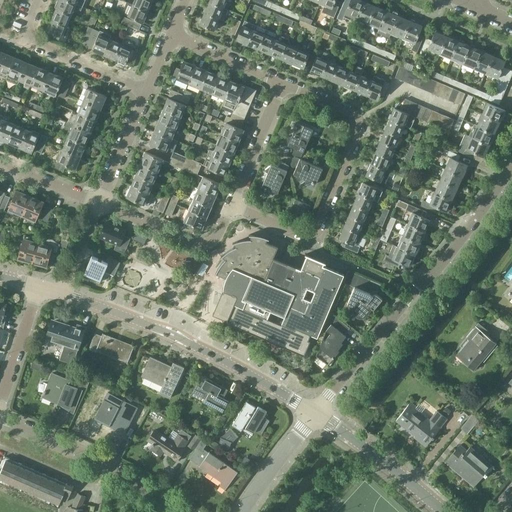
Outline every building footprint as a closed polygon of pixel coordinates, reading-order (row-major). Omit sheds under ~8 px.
[(76,4),(66,0),(59,0),(59,1),(57,0),(54,7),(56,8),(71,15),(73,11),(81,10),(83,6),(76,4)] [(134,0),(132,5),(148,11),(152,0),(151,0),(134,0)] [(265,6),(276,10),(278,5),(267,0),(265,6)] [(320,0),(320,3),(325,5),(322,12),(328,15),(334,17),(340,2),(335,0),(320,0)] [(345,14),(357,19),(364,1),(361,0),(350,0),(348,5),(343,3),(336,18),(342,21),(345,14)] [(113,3),(107,1),(104,6),(111,9),(113,3)] [(204,13),(219,19),(224,21),(228,10),(224,8),(209,1),(204,13)] [(357,19),(368,23),(375,6),(364,1),(357,19)] [(244,13),(248,5),(243,3),(239,11),(244,13)] [(148,11),(132,5),(130,11),(124,8),(122,13),(128,16),(143,22),(148,11)] [(253,10),(261,13),(263,8),(255,5),(253,10)] [(276,10),(287,15),(290,10),(278,5),(276,10)] [(368,23),(379,28),(387,11),(375,6),(368,23)] [(67,26),(71,15),(56,8),(51,19),(67,26)] [(263,8),(261,13),(269,17),(271,12),(263,8)] [(287,15),(299,20),(301,15),(290,10),(287,15)] [(379,28),(391,33),(398,16),(387,11),(379,28)] [(214,30),(219,19),(204,13),(200,24),(214,30)] [(275,19),(283,22),(285,17),(277,14),(275,19)] [(308,24),(310,25),(313,20),(301,15),(299,20),(300,21),(308,24)] [(391,33),(402,38),(410,20),(398,16),(391,33)] [(285,17),(283,22),(291,26),(293,21),(285,17)] [(70,27),(67,26),(51,19),(46,31),(54,34),(53,37),(61,40),(62,37),(66,39),(70,27)] [(142,25),(129,19),(127,25),(140,31),(142,25)] [(236,19),(233,26),(238,28),(241,21),(236,19)] [(236,40),(248,44),(256,25),(244,20),(242,25),(236,40)] [(422,26),(410,20),(402,38),(414,43),(411,50),(417,52),(423,37),(418,35),(422,26)] [(298,26),(306,29),(308,24),(300,21),(298,26)] [(336,21),(332,32),(339,35),(343,24),(336,21)] [(308,24),(306,29),(315,33),(317,27),(310,25),(308,24)] [(267,30),(256,25),(248,44),(259,49),(267,30)] [(238,28),(233,26),(230,33),(235,35),(238,28)] [(88,27),(85,34),(91,36),(94,29),(88,27)] [(92,50),(103,54),(110,39),(99,35),(100,32),(94,29),(91,36),(86,46),(92,49),(92,50)] [(268,31),(267,30),(259,49),(270,54),(277,38),(275,37),(267,34),(268,31)] [(428,49),(439,54),(447,36),(435,31),(431,40),(426,38),(419,53),(425,56),(428,49)] [(328,38),(336,42),(338,37),(330,33),(328,38)] [(91,36),(85,34),(80,44),(86,46),(91,36)] [(277,34),(275,37),(277,38),(270,54),(281,58),(287,44),(289,40),(277,34)] [(348,40),(359,45),(361,40),(350,36),(348,40)] [(439,54),(451,59),(458,41),(447,36),(439,54)] [(338,37),(336,42),(344,45),(347,40),(338,37)] [(103,54),(114,59),(121,44),(110,39),(103,54)] [(122,40),(121,44),(114,59),(126,64),(134,45),(133,45),(133,43),(129,41),(127,42),(122,40)] [(359,45),(370,50),(372,45),(361,40),(359,45)] [(451,59),(463,64),(470,46),(458,41),(451,59)] [(298,48),(287,44),(281,58),(292,63),(298,48)] [(357,54),(359,49),(351,45),(349,50),(357,54)] [(370,50),(382,55),(384,50),(372,45),(370,50)] [(463,64),(474,68),(481,51),(470,46),(463,64)] [(309,53),(298,48),(292,63),(303,68),(309,53)] [(368,52),(359,49),(357,54),(366,57),(368,52)] [(396,55),(384,50),(382,55),(394,60),(396,55)] [(474,68),(485,73),(493,55),(481,51),(474,68)] [(0,75),(6,79),(15,57),(3,52),(0,59),(0,75)] [(322,76),(328,61),(330,55),(324,52),(321,58),(317,56),(311,71),(322,76)] [(379,63),(382,58),(373,55),(371,60),(379,63)] [(500,72),(502,66),(505,60),(493,55),(485,73),(496,78),(497,78),(498,77),(500,72)] [(18,85),(20,80),(27,62),(15,57),(6,79),(6,80),(18,85)] [(390,61),(382,58),(379,63),(388,67),(390,61)] [(402,60),(400,66),(405,68),(407,69),(409,63),(408,63),(402,60)] [(176,78),(189,84),(197,66),(184,61),(180,69),(177,67),(173,77),(176,78)] [(322,76),(333,80),(339,66),(328,61),(322,76)] [(20,80),(32,85),(40,67),(27,62),(20,80)] [(189,84),(201,89),(208,71),(197,66),(189,84)] [(333,80),(344,85),(350,70),(339,66),(333,80)] [(361,75),(364,69),(357,66),(355,72),(350,70),(344,85),(355,90),(361,75)] [(400,80),(405,68),(400,66),(395,77),(400,80)] [(500,72),(511,77),(511,73),(511,70),(502,66),(500,72)] [(32,85),(44,90),(52,72),(40,67),(32,85)] [(400,80),(406,82),(411,70),(407,69),(405,68),(400,80)] [(406,82),(411,84),(416,72),(411,70),(406,82)] [(201,89),(213,94),(220,76),(208,71),(201,89)] [(430,76),(442,80),(444,75),(432,71),(430,76)] [(52,72),(44,90),(56,95),(64,78),(52,72)] [(411,84),(417,87),(422,75),(416,72),(411,84)] [(498,77),(508,82),(511,77),(500,72),(498,77)] [(372,80),(361,75),(355,90),(366,94),(372,80)] [(417,87),(422,89),(427,77),(422,75),(417,87)] [(442,80),(453,85),(455,80),(444,75),(442,80)] [(213,94),(225,99),(232,81),(220,76),(213,94)] [(422,89),(428,91),(433,80),(427,77),(422,89)] [(495,82),(506,87),(508,82),(498,77),(497,78),(496,78),(495,82)] [(65,80),(61,91),(67,93),(71,82),(65,80)] [(383,84),(372,80),(366,94),(377,99),(383,84)] [(428,91),(433,94),(438,82),(433,80),(428,91)] [(453,85),(465,90),(467,85),(455,80),(453,85)] [(242,91),(254,96),(257,90),(245,85),(244,86),(232,81),(225,99),(237,104),(238,102),(240,97),(242,91)] [(433,94),(438,96),(443,84),(438,82),(433,94)] [(492,88),(504,93),(506,87),(495,82),(492,88)] [(438,96),(443,98),(448,86),(443,84),(438,96)] [(467,85),(465,90),(476,95),(478,90),(467,85)] [(443,98),(449,100),(453,88),(448,86),(443,98)] [(449,100),(454,103),(459,91),(453,88),(449,100)] [(490,93),(502,98),(504,93),(492,88),(490,93)] [(84,101),(101,108),(106,96),(89,89),(84,101)] [(169,96),(182,101),(184,95),(172,90),(169,96)] [(242,91),(240,97),(252,102),(254,96),(242,91)] [(459,91),(454,103),(460,105),(465,93),(459,91)] [(499,104),(502,98),(490,93),(487,100),(499,104)] [(184,95),(182,101),(188,103),(190,98),(184,95)] [(463,105),(468,108),(473,97),(468,95),(463,105)] [(238,102),(250,107),(252,102),(240,97),(238,102)] [(168,98),(163,109),(181,117),(186,106),(168,98)] [(406,113),(411,101),(405,99),(400,110),(406,113)] [(79,113),(96,120),(101,108),(84,101),(79,113)] [(409,114),(411,115),(416,103),(411,101),(406,113),(409,114)] [(235,108),(247,113),(250,107),(238,102),(237,104),(235,108)] [(482,114),(499,121),(504,110),(487,102),(482,114)] [(411,115),(416,117),(421,106),(416,103),(411,115)] [(458,117),(463,119),(468,108),(463,105),(458,117)] [(416,117),(422,120),(427,108),(421,106),(416,117)] [(233,113),(245,118),(247,113),(235,108),(233,113)] [(394,108),(390,119),(404,125),(409,114),(406,113),(400,110),(394,108)] [(422,120),(427,122),(432,110),(427,108),(422,120)] [(159,120),(177,128),(181,117),(163,109),(159,120)] [(427,122),(432,124),(437,112),(432,110),(427,122)] [(72,112),(67,122),(91,132),(96,120),(79,113),(78,114),(72,112)] [(432,124),(437,126),(442,115),(437,112),(432,124)] [(230,118),(243,123),(245,118),(233,113),(231,118),(230,118)] [(477,125),(494,133),(499,121),(482,114),(477,125)] [(322,115),(320,121),(326,124),(329,118),(322,115)] [(437,126),(443,129),(448,117),(442,115),(437,126)] [(0,139),(8,143),(15,125),(8,122),(9,118),(5,116),(4,117),(0,126),(0,139)] [(451,128),(453,129),(457,121),(448,117),(443,129),(449,131),(451,128)] [(453,129),(458,131),(463,119),(458,117),(457,121),(453,129)] [(243,123),(230,118),(228,124),(226,123),(222,134),(239,142),(244,130),(241,128),(243,123)] [(385,130),(399,137),(404,125),(390,119),(385,130)] [(154,131),(172,139),(177,128),(159,120),(154,131)] [(67,122),(66,122),(64,128),(71,131),(68,137),(86,144),(91,132),(67,122)] [(304,152),(313,129),(298,122),(292,136),(287,137),(288,145),(299,150),(297,154),(302,156),(304,152)] [(8,143),(20,148),(27,130),(15,125),(8,143)] [(472,137),(489,145),(494,133),(477,125),(472,137)] [(39,135),(27,130),(20,148),(32,153),(39,135)] [(380,141),(394,148),(399,137),(385,130),(380,141)] [(167,150),(172,139),(154,131),(149,143),(167,150)] [(417,131),(413,139),(418,141),(422,133),(417,131)] [(217,145),(235,153),(239,142),(222,134),(217,145)] [(489,145),(472,137),(465,134),(460,145),(457,151),(472,158),(474,152),(484,156),(489,145)] [(63,149),(81,156),(86,144),(68,137),(63,149)] [(41,153),(46,142),(40,139),(35,150),(41,153)] [(375,153),(390,159),(394,148),(380,141),(375,153)] [(209,150),(208,154),(230,163),(235,153),(217,145),(214,152),(209,150)] [(411,145),(407,153),(412,155),(416,147),(411,145)] [(81,156),(63,149),(56,167),(64,171),(66,165),(75,169),(81,156)] [(444,169),(462,176),(467,165),(458,161),(460,156),(445,149),(442,155),(449,158),(444,169)] [(185,163),(187,158),(173,151),(171,157),(185,163)] [(140,163),(158,171),(163,160),(145,152),(140,163)] [(385,170),(385,169),(390,159),(375,153),(371,164),(385,170)] [(412,155),(407,153),(404,161),(409,163),(412,155)] [(230,163),(208,154),(203,165),(208,167),(207,167),(225,175),(230,163)] [(168,163),(183,169),(185,163),(171,157),(168,163)] [(316,184),(323,168),(301,158),(300,159),(296,157),(294,162),(298,164),(294,174),(299,181),(303,178),(316,184)] [(416,157),(412,168),(416,170),(421,159),(417,157),(416,157)] [(185,163),(199,169),(202,164),(187,158),(185,163)] [(154,182),(158,171),(140,163),(136,174),(154,182)] [(185,163),(183,169),(197,175),(199,169),(185,163)] [(287,170),(289,166),(284,164),(282,168),(272,164),(265,169),(268,173),(262,187),(278,193),(287,170)] [(390,172),(385,169),(385,170),(371,164),(366,175),(380,181),(379,183),(385,185),(390,172)] [(402,167),(398,175),(403,177),(406,169),(402,167)] [(416,170),(412,168),(407,180),(412,182),(416,170)] [(439,180),(457,188),(462,176),(444,169),(439,180)] [(149,193),(154,182),(136,174),(131,186),(149,193)] [(199,188),(216,196),(221,184),(203,177),(199,188)] [(434,192),(451,199),(457,188),(439,180),(434,192)] [(358,194),(372,200),(378,202),(384,188),(374,184),(373,186),(363,182),(358,194)] [(144,205),(149,193),(131,186),(126,197),(144,205)] [(194,199),(212,206),(216,196),(199,188),(194,199)] [(22,215),(30,196),(28,195),(29,194),(19,190),(19,191),(17,190),(8,212),(13,215),(15,212),(22,215)] [(446,211),(451,199),(434,192),(429,204),(422,201),(420,206),(435,213),(437,207),(446,211)] [(353,205),(368,211),(372,200),(358,194),(353,205)] [(5,195),(0,204),(0,209),(4,211),(10,197),(5,195)] [(32,197),(30,196),(22,215),(30,219),(29,221),(34,224),(44,202),(42,201),(43,200),(33,196),(32,197)] [(169,199),(163,196),(157,210),(163,212),(169,199)] [(189,210),(207,218),(212,206),(194,199),(189,210)] [(298,214),(303,203),(296,199),(291,210),(298,214)] [(171,216),(177,202),(172,200),(166,214),(171,216)] [(408,204),(399,200),(396,205),(406,209),(408,204)] [(311,206),(303,203),(298,214),(306,217),(311,206)] [(408,224),(425,231),(429,220),(425,218),(427,212),(408,204),(406,209),(405,210),(412,213),(408,224)] [(349,216),(363,222),(368,211),(353,205),(349,216)] [(47,223),(53,209),(47,207),(41,220),(47,223)] [(381,216),(386,218),(389,210),(384,208),(381,216)] [(184,222),(202,229),(207,218),(189,210),(184,222)] [(358,233),(359,233),(363,222),(349,216),(344,227),(358,233)] [(382,226),(386,218),(381,216),(377,224),(382,226)] [(391,217),(386,229),(391,231),(396,219),(391,217)] [(125,230),(105,222),(99,237),(116,244),(114,249),(124,253),(130,238),(123,235),(125,230)] [(403,236),(420,243),(425,231),(408,224),(403,236)] [(363,235),(359,233),(358,233),(344,227),(340,238),(343,239),(342,246),(358,253),(360,246),(359,245),(363,235)] [(383,233),(380,240),(386,242),(391,231),(386,229),(384,234),(383,233)] [(144,244),(148,235),(136,231),(133,239),(144,244)] [(377,231),(374,240),(379,242),(380,240),(383,233),(377,231)] [(31,262),(33,262),(38,242),(30,240),(31,237),(25,235),(19,258),(20,259),(20,260),(30,262),(31,262)] [(274,258),(278,247),(267,242),(268,239),(269,240),(269,239),(265,237),(260,236),(255,235),(249,235),(249,239),(244,240),(239,241),(233,243),(235,248),(232,249),(227,252),(223,256),(221,258),(224,261),(222,263),(219,267),(219,268),(215,275),(216,275),(217,274),(228,279),(224,290),(214,314),(228,320),(229,318),(233,320),(232,324),(304,355),(310,341),(308,340),(311,334),(318,337),(344,275),(323,266),(324,263),(326,264),(326,263),(306,254),(305,255),(307,256),(301,269),(274,258)] [(398,247),(415,255),(420,243),(403,236),(398,247)] [(38,242),(33,262),(35,263),(35,264),(45,266),(45,265),(46,266),(51,251),(57,253),(63,255),(68,242),(62,239),(60,244),(58,244),(57,243),(55,242),(54,240),(53,239),(52,239),(52,238),(51,238),(50,238),(49,238),(48,238),(47,238),(45,238),(43,238),(41,238),(40,237),(38,242)] [(379,242),(374,240),(371,247),(376,250),(379,242)] [(410,266),(415,255),(398,247),(393,258),(386,255),(384,262),(399,268),(401,263),(410,266)] [(115,276),(120,262),(107,256),(105,262),(92,257),(91,259),(89,258),(89,259),(90,259),(83,278),(101,282),(105,272),(115,276)] [(371,280),(349,270),(348,270),(343,282),(354,287),(347,304),(348,304),(355,307),(354,308),(354,310),(354,311),(355,312),(355,313),(356,314),(356,315),(357,315),(358,316),(359,316),(361,317),(362,317),(363,316),(364,316),(365,315),(366,314),(372,307),(374,309),(382,298),(378,294),(377,294),(376,294),(375,294),(374,294),(373,294),(373,295),(370,293),(366,292),(371,280)] [(325,340),(323,339),(316,356),(328,365),(339,351),(338,350),(343,343),(342,342),(346,336),(345,335),(350,328),(333,314),(327,321),(331,324),(326,330),(330,334),(325,340)] [(83,341),(87,327),(77,324),(75,330),(51,322),(46,338),(65,344),(60,360),(73,364),(81,340),(83,341)] [(474,370),(497,343),(484,333),(487,330),(479,323),(466,338),(469,339),(457,353),(464,359),(463,361),(474,370)] [(128,364),(135,345),(102,333),(101,337),(95,335),(89,349),(128,364)] [(170,398),(184,367),(173,362),(171,367),(150,356),(141,376),(162,386),(159,393),(170,398)] [(83,390),(78,388),(69,384),(70,380),(58,375),(57,380),(51,377),(43,397),(69,407),(68,410),(69,410),(74,398),(79,400),(83,390)] [(228,403),(228,401),(223,398),(227,390),(201,376),(190,395),(204,403),(222,413),(223,412),(227,414),(231,405),(228,403)] [(82,378),(80,385),(87,387),(89,381),(82,378)] [(135,415),(134,415),(137,408),(126,403),(123,409),(105,399),(95,418),(125,433),(135,415)] [(246,402),(233,426),(242,431),(245,425),(262,434),(270,421),(266,419),(268,415),(246,402)] [(440,428),(447,419),(437,411),(430,420),(415,408),(416,406),(411,402),(396,420),(415,436),(414,437),(426,447),(440,428)] [(445,408),(441,413),(446,416),(450,411),(445,408)] [(467,434),(479,420),(473,415),(461,429),(467,434)] [(168,439),(161,434),(155,430),(149,440),(153,443),(152,444),(154,446),(151,449),(160,455),(163,451),(177,460),(185,449),(183,448),(188,441),(185,439),(188,435),(183,431),(180,435),(178,435),(174,441),(169,438),(168,439)] [(221,437),(219,446),(228,450),(231,443),(237,437),(231,430),(221,437)] [(195,435),(188,446),(194,450),(201,439),(195,435)] [(214,438),(211,444),(217,447),(220,442),(214,438)] [(225,490),(237,472),(218,459),(219,457),(213,455),(209,453),(208,454),(203,450),(207,444),(202,440),(188,460),(221,482),(220,486),(225,490)] [(470,447),(467,450),(460,444),(445,462),(451,467),(474,487),(484,475),(486,476),(494,467),(470,447)] [(0,467),(2,468),(0,472),(0,478),(59,505),(61,499),(67,502),(74,487),(67,484),(66,486),(57,483),(58,480),(55,479),(54,481),(45,477),(46,475),(43,474),(42,476),(33,472),(34,470),(31,469),(30,471),(21,467),(22,465),(19,463),(18,466),(9,461),(10,459),(4,457),(0,467)] [(505,471),(501,476),(505,480),(509,475),(505,471)] [(82,511),(83,510),(80,510),(85,497),(78,494),(72,508),(70,508),(69,511),(82,511)]
